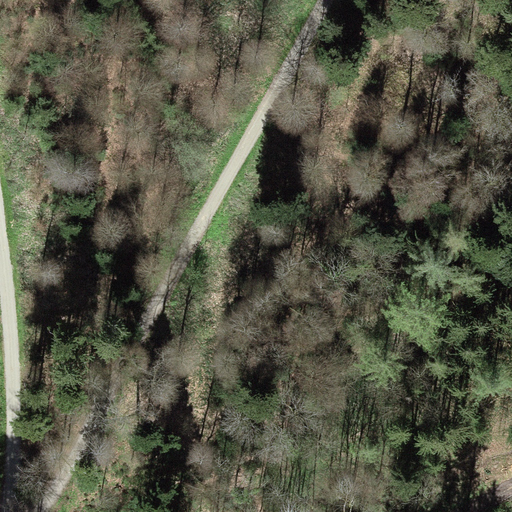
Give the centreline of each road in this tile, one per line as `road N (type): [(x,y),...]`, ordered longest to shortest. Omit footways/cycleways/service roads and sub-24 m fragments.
road 1 (track): [(322,0),(37,511)]
road 2 (track): [(3,511),(14,388),(0,237)]
